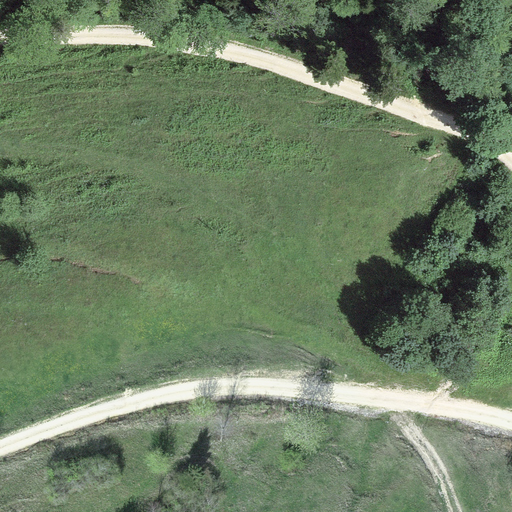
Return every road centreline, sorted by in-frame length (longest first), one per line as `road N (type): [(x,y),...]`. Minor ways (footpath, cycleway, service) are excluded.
road 1 (track): [(511,156),(474,132),(222,49),(118,31),(0,32)]
road 2 (track): [(0,448),(128,403),(217,386),(303,388),(511,421)]
road 3 (track): [(400,400),(458,511)]
